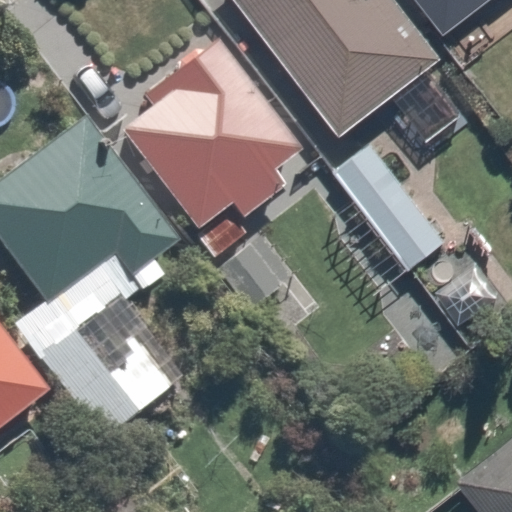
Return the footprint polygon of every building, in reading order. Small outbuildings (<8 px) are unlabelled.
[(434,39),(404,0),(228,0),(232,4),(322,124),(434,39)] [(404,0),(434,39),(485,0),(404,0)] [(293,146),(203,26),(87,113),(178,233),(293,146)] [(119,283),(180,236),(178,233),(87,113),(73,93),(0,148),(0,239),(41,293),(2,322),(44,377),(87,434),(180,363),(119,283)] [(366,134),(323,167),(403,272),(446,240),(366,134)] [(0,410),(44,377),(2,322),(0,319),(0,410)] [(511,511),(511,423),(442,474),(468,511),(511,511)]
